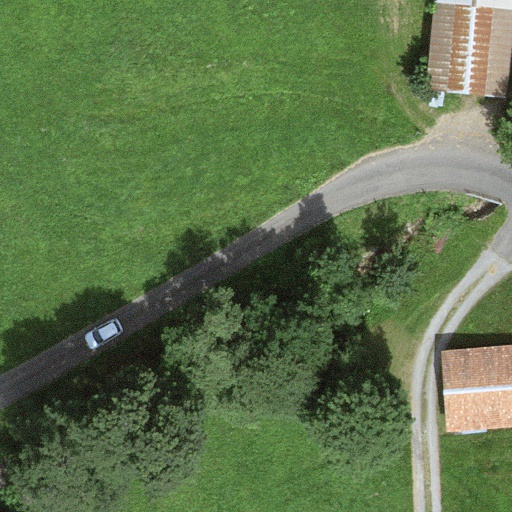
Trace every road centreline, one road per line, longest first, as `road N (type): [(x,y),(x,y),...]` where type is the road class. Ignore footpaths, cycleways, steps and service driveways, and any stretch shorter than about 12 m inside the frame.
road 1 (unclassified): [(0,390),(324,203),(387,177),(434,168),(511,185)]
road 2 (track): [(426,511),(425,366),(439,324),(511,240)]
